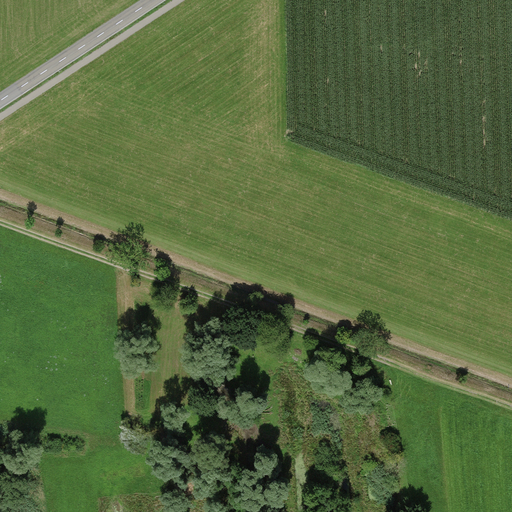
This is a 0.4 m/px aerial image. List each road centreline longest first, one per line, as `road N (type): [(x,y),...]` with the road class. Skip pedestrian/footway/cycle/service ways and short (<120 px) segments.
road 1 (track): [(511,408),(0,222)]
road 2 (tertiary): [(155,0),(0,101)]
